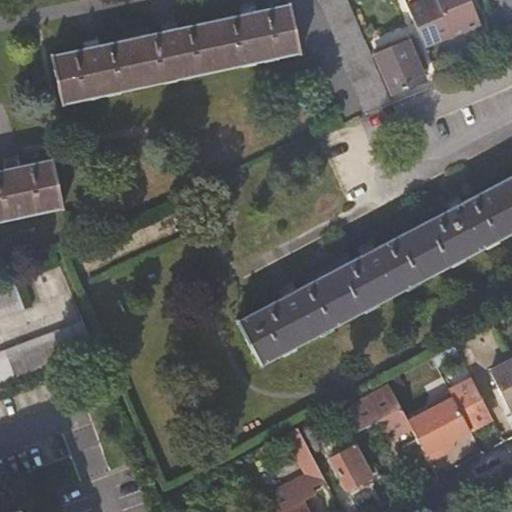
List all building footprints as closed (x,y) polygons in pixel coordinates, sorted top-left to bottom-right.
[(368,114),(391,104),(347,0),(320,0),(345,58),(368,114)] [(423,0),(408,7),(424,45),(480,21),(471,0),(423,0)] [(57,100),(294,50),(286,5),(47,56),(57,100)] [(392,95),(424,80),(421,71),(425,69),(413,41),(376,58),(392,95)] [(511,51),(510,52),(440,82),(391,104),(401,128),(503,83),(511,79),(511,51)] [(0,219),(59,207),(50,162),(0,172),(0,219)] [(237,317),(260,361),(292,344),(496,234),(511,225),(511,169),(442,207),(237,317)] [(0,314),(26,305),(16,279),(0,284),(0,314)] [(0,381),(95,347),(83,319),(0,349),(0,381)] [(509,409),(511,407),(511,360),(489,372),(509,409)] [(408,420),(386,381),(341,404),(356,432),(378,420),(389,441),(412,428),(408,420)] [(452,396),(468,425),(490,414),(473,383),(451,394),(452,396)] [(468,425),(452,396),(408,420),(412,428),(417,438),(430,461),(446,453),(442,446),(453,440),(471,431),(468,425)] [(431,463),(417,438),(402,446),(416,471),(431,463)] [(453,440),(442,446),(446,453),(457,448),(453,440)] [(355,443),(330,456),(347,487),(372,474),(355,443)] [(314,496),(311,490),(325,483),(306,446),(292,453),(304,476),(281,488),(289,505),(275,511),(306,511),(302,502),(314,496)]
